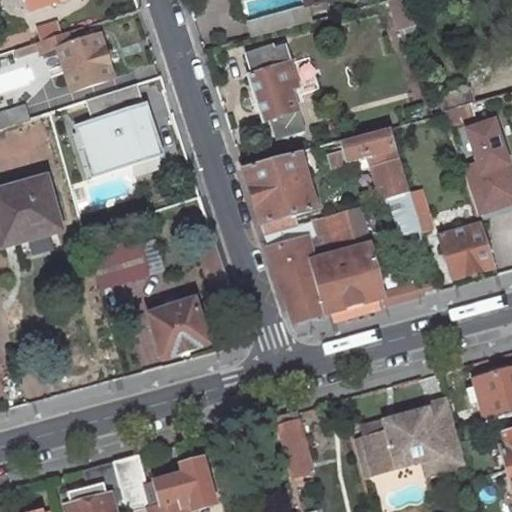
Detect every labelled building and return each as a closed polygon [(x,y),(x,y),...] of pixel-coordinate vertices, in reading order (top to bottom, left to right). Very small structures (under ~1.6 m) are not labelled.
[(315,0),(306,3),(247,20),(252,35),(312,18),(310,12),(326,7),(323,0),(315,0)] [(387,0),(397,29),(410,25),(401,0),(387,0)] [(40,40),(60,33),(56,22),(36,29),(40,40)] [(57,52),(70,90),(113,76),(100,34),(85,39),(81,26),(60,33),(40,40),(36,41),(40,53),(41,54),(44,55),(48,55),(57,52)] [(271,42),(242,50),(250,70),(246,71),(261,119),(266,117),(273,136),(301,127),(289,87),(298,85),(284,42),(272,45),(271,42)] [(92,173),(157,153),(135,84),(87,100),(92,117),(76,123),(92,173)] [(458,87),(433,94),(437,108),(463,101),(458,87)] [(24,102),(0,109),(0,128),(29,119),(24,102)] [(511,150),(505,121),(460,132),(481,216),(511,208),(511,150)] [(348,155),(392,142),(388,126),(387,125),(343,137),(348,155)] [(298,150),(240,166),(257,221),(315,205),(298,150)] [(372,166),(381,198),(382,200),(391,197),(405,193),(407,193),(397,158),(372,166)] [(0,244),(0,245),(60,228),(45,176),(39,177),(38,172),(21,177),(22,181),(0,187),(0,244)] [(415,225),(417,232),(428,229),(417,189),(407,193),(405,193),(415,225)] [(415,225),(405,193),(391,197),(402,229),(415,225)] [(295,222),(318,216),(315,205),(257,221),(260,232),(295,222)] [(311,318),(379,297),(382,306),(435,292),(430,277),(379,293),(355,205),(319,216),(323,231),(336,227),(342,248),(313,256),(305,229),(297,231),(299,238),(266,248),(290,325),(311,318)] [(266,248),(299,238),(297,231),(297,228),(295,222),(260,232),(266,248)] [(476,225),(436,236),(449,278),(490,266),(476,225)] [(136,236),(91,250),(101,285),(147,272),(136,236)] [(212,288),(220,311),(234,306),(227,284),(212,288)] [(192,296),(145,312),(159,357),(207,342),(192,296)] [(511,370),(471,381),(483,427),(499,423),(511,419),(511,370)] [(459,465),(441,399),(419,405),(421,409),(357,427),(360,438),(350,441),(360,476),(418,461),(434,456),(438,471),(459,465)] [(295,479),(310,476),(292,409),(272,414),(291,485),(296,484),(295,479)] [(500,439),(496,440),(511,501),(511,419),(499,423),(502,435),(500,435),(500,439)] [(122,511),(150,511),(135,452),(110,459),(117,488),(122,511)] [(434,456),(418,461),(422,475),(438,471),(434,456)] [(60,505),(61,511),(111,511),(106,490),(117,488),(110,459),(92,464),(100,494),(60,505)] [(180,473),(154,480),(158,502),(175,499),(178,506),(188,503),(189,508),(209,502),(199,460),(179,465),(180,473)]
